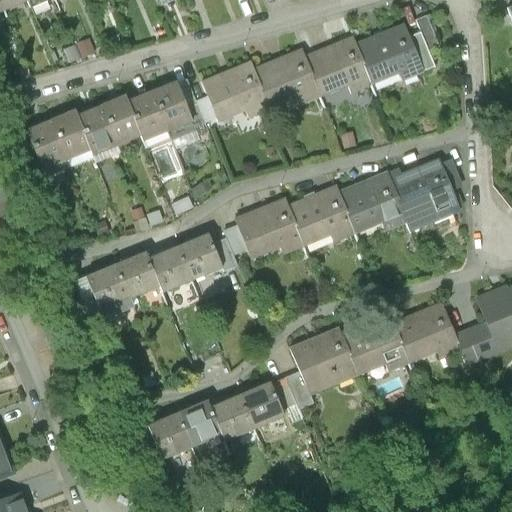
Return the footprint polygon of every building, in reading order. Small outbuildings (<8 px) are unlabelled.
[(27,0),(0,0),(0,1),(5,13),(29,3),(27,0)] [(416,21),(421,35),(429,54),(440,49),(427,17),(416,21)] [(403,26),(356,46),(364,66),(362,67),(370,85),(398,74),(401,81),(423,72),(409,40),(403,26)] [(421,35),(409,40),(423,72),(424,75),(436,70),(429,54),(421,35)] [(353,38),(305,58),(313,79),(311,80),(318,98),(347,86),(350,93),(370,85),(362,67),(364,66),(356,46),(353,38)] [(86,53),(83,40),(71,43),(75,57),(86,53)] [(301,50),(252,71),(261,91),(259,91),(267,110),(296,98),(299,106),(318,98),(311,80),(313,79),(305,58),(301,50)] [(248,118),(267,110),(259,91),(261,91),(252,71),(249,63),(200,83),(207,100),(216,121),(217,123),(245,111),(248,118)] [(186,83),(176,87),(185,108),(195,104),(186,83)] [(175,84),(151,94),(167,134),(191,124),(185,108),(176,87),(175,84)] [(143,144),(167,134),(151,94),(127,104),(140,137),(143,144)] [(124,98),(101,108),(116,147),(140,137),(127,104),(124,98)] [(206,125),(216,121),(207,100),(197,104),(206,125)] [(92,157),(116,147),(101,108),(77,118),(90,151),(92,157)] [(74,112),(50,122),(66,161),(90,151),(77,118),(74,112)] [(42,171),(66,161),(50,122),(26,132),(26,134),(40,167),(42,171)] [(26,134),(15,139),(28,172),(40,167),(26,134)] [(438,161),(390,181),(395,194),(407,221),(433,210),(437,218),(458,209),(450,190),(447,183),(441,170),(438,161)] [(452,166),(441,170),(447,183),(450,190),(460,186),(452,166)] [(34,249),(0,168),(0,230),(12,259),(34,249)] [(387,230),(407,221),(395,194),(390,181),(387,174),(339,194),(356,234),(383,222),(387,230)] [(335,243),(356,234),(339,194),(336,187),(288,207),(304,246),(331,235),(335,243)] [(284,255),(304,246),(288,207),(284,198),(235,219),(253,260),(281,248),(284,255)] [(110,236),(105,222),(93,227),(99,240),(110,236)] [(207,234),(177,247),(192,281),(222,268),(207,234)] [(162,294),(192,281),(177,247),(147,260),(158,286),(162,294)] [(145,253),(115,266),(129,299),(158,286),(147,260),(145,253)] [(135,314),(129,299),(115,266),(85,278),(106,327),(135,314)] [(85,278),(74,283),(95,331),(106,327),(85,278)] [(90,382),(50,288),(28,297),(68,392),(90,382)] [(496,356),(511,349),(511,303),(507,292),(506,289),(473,302),(483,327),(496,356)] [(441,305),(390,326),(400,351),(397,353),(400,359),(403,367),(436,353),(439,360),(460,352),(455,339),(441,305)] [(356,378),(400,359),(397,353),(400,351),(390,326),(386,317),(339,337),(356,378)] [(467,368),(496,356),(483,327),(455,339),(460,352),(467,368)] [(309,398),(356,378),(339,337),(336,331),(289,351),(299,375),(309,398)] [(299,375),(282,382),(293,407),(296,414),(312,407),(309,398),(299,375)] [(278,413),(293,407),(282,382),(268,388),(278,413)] [(267,386),(238,399),(251,432),(281,419),(278,413),(268,388),(267,386)] [(222,444),(251,432),(238,399),(208,411),(219,438),(222,444)] [(206,405),(176,418),(190,450),(219,438),(208,411),(206,405)] [(160,463),(190,450),(176,418),(146,430),(154,450),(160,463)] [(146,430),(136,434),(144,455),(154,450),(146,430)] [(0,478),(13,474),(4,450),(0,451),(0,478)] [(0,511),(25,511),(19,496),(0,502),(0,511)]
